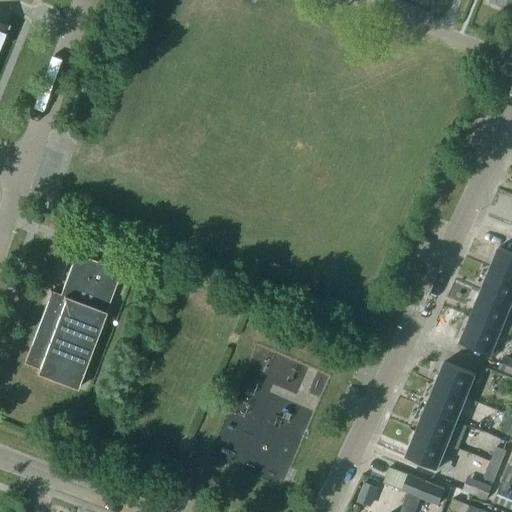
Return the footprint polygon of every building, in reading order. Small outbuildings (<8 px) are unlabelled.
[(511,251),(500,246),(490,269),(511,278),(511,251)] [(60,293),(50,290),(23,362),(37,367),(35,372),(76,388),(121,270),(75,252),(60,293)] [(511,278),(490,269),(480,295),(510,308),(511,306),(511,278)] [(480,295),(471,317),(502,329),(501,331),(511,335),(511,332),(511,323),(505,320),(510,308),(480,295)] [(502,329),(471,317),(461,340),(498,355),(501,347),(496,344),(501,331),(502,329)] [(511,357),(503,354),(498,367),(511,373),(511,357)] [(466,396),(476,372),(446,360),(436,384),(466,396)] [(436,384),(426,409),(456,421),(466,396),(436,384)] [(467,425),(456,421),(426,409),(417,431),(447,443),(458,447),(467,425)] [(511,433),(511,431),(511,415),(509,414),(503,429),(511,433)] [(447,443),(417,431),(408,455),(438,467),(447,443)] [(505,450),(496,447),(490,461),(499,464),(505,450)] [(492,481),(499,464),(490,461),(484,477),(492,481)] [(511,484),(511,481),(511,466),(509,466),(503,480),(511,484)] [(409,474),(407,479),(403,489),(409,491),(400,511),(414,511),(421,496),(425,486),(427,481),(409,474)] [(486,497),(491,485),(467,476),(462,488),(486,497)] [(368,505),(376,486),(365,481),(357,500),(368,505)] [(427,481),(425,486),(421,496),(440,503),(446,488),(427,481)] [(511,508),(511,488),(510,488),(511,485),(503,481),(495,501),(511,508)] [(450,507),(461,511),(469,511),(472,505),(454,497),(450,507)]
